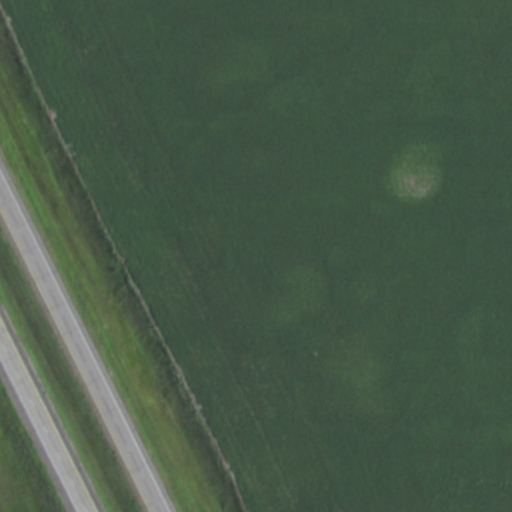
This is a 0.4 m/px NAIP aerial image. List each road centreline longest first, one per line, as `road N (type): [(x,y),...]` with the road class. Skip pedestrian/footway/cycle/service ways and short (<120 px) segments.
road 1 (trunk): [(162,511),(0,185)]
road 2 (trunk): [(0,340),(85,511)]
